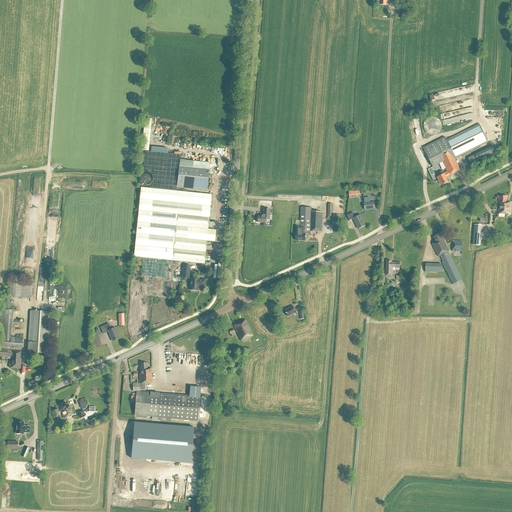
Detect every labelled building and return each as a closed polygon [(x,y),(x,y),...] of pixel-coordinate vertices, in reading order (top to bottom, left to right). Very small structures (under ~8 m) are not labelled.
[(428,119),(426,120),(424,122),(424,125),(424,128),(425,130),(426,132),(428,134),(431,135),(433,135),(436,134),(438,133),(440,131),(441,129),(442,126),(441,124),(441,122),(440,120),(438,119),(435,117),(433,117),(430,117),(428,119)] [(446,141),(444,137),(423,148),(433,167),(442,162),(448,173),(444,174),(443,171),(437,174),(438,177),(437,177),(441,186),(448,182),(446,177),(449,176),(457,172),(460,170),(455,159),(488,142),(479,124),(446,141)] [(493,146),(472,156),(468,158),(472,166),(479,163),(479,164),(497,155),(493,146)] [(207,188),(209,170),(179,167),(177,185),(207,188)] [(141,188),(139,210),(134,257),(204,264),(207,241),(211,241),(212,230),(208,229),(211,195),(141,188)] [(499,199),(498,214),(510,214),(511,203),(506,202),(506,197),(500,196),(500,199),(499,199)] [(296,229),(296,241),(305,241),(305,234),(310,234),(310,232),(317,232),(322,232),(322,213),(311,212),(311,208),(301,208),(301,216),(300,227),(300,230),(296,229)] [(258,216),(257,222),(266,223),(266,220),(269,220),(270,209),(263,209),(262,216),(258,216)] [(360,215),(355,218),(353,213),(347,216),(349,221),(353,219),(358,229),(366,226),(360,215)] [(462,280),(448,252),(449,251),(443,239),(442,240),(440,234),(433,238),(436,243),(432,244),(438,257),(440,255),(444,262),(442,263),(453,285),(462,280)] [(453,241),(452,251),(462,252),(462,242),(453,241)] [(400,263),(396,262),(392,262),(392,261),(386,261),(386,271),(387,271),(387,276),(392,276),(393,267),(400,268),(400,263)] [(426,264),(426,272),(441,273),(442,264),(426,264)] [(182,279),(189,280),(190,266),(183,265),(182,279)] [(191,278),(189,290),(197,291),(198,286),(204,287),(205,280),(199,280),(199,279),(191,278)] [(34,284),(22,283),(10,282),(9,297),(30,298),(30,296),(33,296),(34,284)] [(20,369),(22,338),(11,337),(12,319),(13,320),(13,310),(10,310),(11,297),(3,296),(0,330),(0,356),(2,357),(1,361),(7,361),(7,359),(10,359),(10,362),(9,362),(9,367),(9,368),(20,369)] [(285,310),(288,317),(296,313),(294,306),(285,310)] [(27,352),(35,353),(48,354),(50,312),(30,311),(27,352)] [(246,320),(234,325),(241,341),(253,336),(246,320)] [(109,325),(101,328),(104,336),(109,334),(112,341),(119,338),(115,328),(111,329),(109,325)] [(152,368),(147,369),(147,363),(139,364),(140,384),(152,383),(152,368)] [(198,421),(200,397),(137,392),(135,416),(198,421)] [(58,405),(60,410),(58,411),(57,409),(52,411),(54,417),(60,415),(59,413),(61,412),(64,419),(73,414),(70,406),(67,407),(64,402),(58,405)] [(76,413),(79,419),(85,416),(82,410),(76,413)] [(23,426),(24,422),(16,422),(16,434),(23,434),(23,432),(29,433),(29,427),(23,426)]
